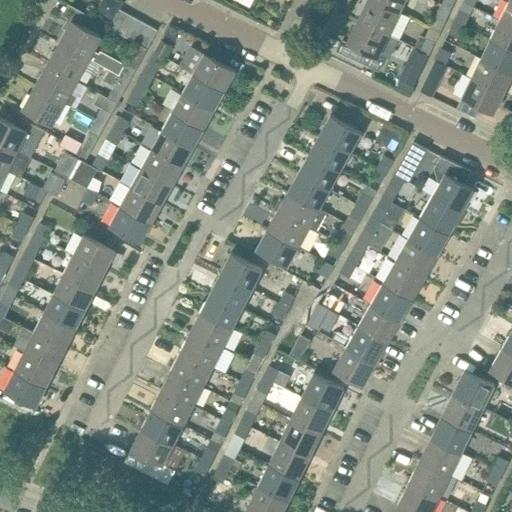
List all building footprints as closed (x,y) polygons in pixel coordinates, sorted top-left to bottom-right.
[(373,0),(368,0),(358,21),(390,36),(401,13),(373,0)] [(373,0),(401,13),(407,0),(373,0)] [(444,0),(441,6),(452,11),(457,0),(444,0)] [(511,1),(509,0),(500,19),(511,25),(511,1)] [(441,6),(430,28),(441,33),(452,11),(441,6)] [(460,9),(454,21),(464,26),(470,14),(460,9)] [(109,28),(119,33),(129,15),(119,10),(109,28)] [(119,33),(128,39),(138,20),(129,15),(119,33)] [(511,25),(500,19),(490,39),(511,49),(511,25)] [(72,20),(59,43),(89,59),(102,37),(72,20)] [(128,39),(138,44),(148,25),(138,20),(128,39)] [(390,36),(358,21),(347,43),(362,50),(356,61),(379,71),(385,59),(380,56),(390,36)] [(454,21),(449,33),(459,38),(464,26),(454,21)] [(148,25),(138,44),(147,49),(157,31),(148,25)] [(430,28),(419,51),(430,56),(441,33),(430,28)] [(511,49),(490,39),(481,58),(511,73),(511,49)] [(161,41),(155,53),(164,58),(171,46),(161,41)] [(59,43),(47,65),(77,81),(89,59),(59,43)] [(119,76),(120,76),(129,82),(136,70),(147,49),(138,44),(126,65),(118,60),(112,72),(119,76)] [(441,48),(435,60),(445,65),(451,53),(441,48)] [(430,56),(419,51),(413,63),(424,68),(430,56)] [(155,53),(144,71),(154,76),(164,58),(155,53)] [(204,54),(194,73),(225,90),(236,71),(204,54)] [(511,73),(481,58),(472,78),(504,93),(511,76),(511,73)] [(435,60),(430,72),(440,77),(445,65),(435,60)] [(47,65),(35,86),(65,103),(70,106),(75,97),(70,94),(77,81),(47,65)] [(144,71),(134,90),(144,95),(154,76),(144,71)] [(194,73),(183,92),(215,110),(225,90),(194,73)] [(120,76),(108,98),(118,103),(129,82),(120,76)] [(504,93),(472,78),(457,108),(475,117),(480,107),(494,114),(504,93)] [(65,103),(35,86),(23,109),(53,125),(65,103)] [(134,90),(127,102),(137,107),(144,95),(134,90)] [(183,92),(173,111),(204,128),(215,110),(183,92)] [(102,108),(96,120),(105,125),(118,103),(108,98),(99,93),(94,104),(102,108)] [(173,111),(162,130),(194,147),(204,128),(173,111)] [(330,115),(320,134),(351,151),(362,132),(330,115)] [(119,116),(113,128),(123,133),(129,122),(119,116)] [(0,117),(0,141),(18,151),(18,152),(30,158),(44,131),(31,123),(27,131),(0,117)] [(96,120),(89,131),(77,153),(87,158),(105,125),(96,120)] [(376,140),(394,150),(403,134),(384,124),(376,140)] [(113,128),(102,147),(112,152),(123,133),(113,128)] [(162,130),(152,149),(183,166),(194,147),(162,130)] [(320,134),(309,153),(341,171),(351,151),(320,134)] [(0,141),(0,166),(8,171),(18,152),(18,151),(0,141)] [(112,152),(102,147),(92,166),(96,168),(101,171),(112,152)] [(152,149),(141,168),(173,185),(183,166),(152,149)] [(69,178),(79,160),(64,151),(54,170),(69,178)] [(309,153),(299,172),(330,190),(341,171),(309,153)] [(384,155),(378,166),(387,172),(394,161),(384,155)] [(92,166),(79,160),(69,178),(86,187),(96,168),(92,166)] [(361,170),(371,175),(376,166),(366,160),(361,170)] [(0,166),(0,186),(8,171),(0,166)] [(378,166),(367,185),(377,191),(387,172),(378,166)] [(141,168),(131,187),(162,204),(173,185),(141,168)] [(51,172),(43,188),(47,191),(57,196),(66,179),(51,172)] [(299,172),(288,191),(320,209),(330,190),(299,172)] [(445,173),(433,195),(462,212),(475,190),(445,173)] [(405,180),(395,174),(389,186),(398,191),(405,180)] [(40,188),(30,183),(20,177),(14,189),(41,203),(47,191),(43,188),(40,188)] [(367,185),(356,204),(366,210),(377,191),(367,185)] [(131,187),(120,206),(152,223),(162,204),(131,187)] [(89,188),(82,200),(92,205),(98,194),(89,188)] [(288,191),(278,211),(309,228),(320,209),(288,191)] [(433,195),(421,217),(450,233),(462,212),(433,195)] [(383,196),(371,217),(381,223),(392,202),(383,196)] [(356,204),(346,223),(355,229),(366,210),(356,204)] [(152,223),(120,206),(110,225),(141,243),(152,223)] [(278,211),(267,230),(298,247),(309,228),(278,211)] [(24,213),(17,225),(27,231),(34,218),(24,213)] [(381,223),(371,217),(364,229),(374,234),(381,223)] [(421,217),(408,238),(438,255),(450,233),(421,217)] [(40,223),(34,235),(44,240),(50,228),(40,223)] [(346,223),(335,242),(345,248),(355,229),(346,223)] [(27,231),(17,225),(12,236),(22,241),(27,231)] [(298,247),(267,230),(256,249),(288,266),(298,247)] [(84,234),(73,254),(105,271),(116,251),(84,234)] [(34,235),(24,254),(34,259),(44,240),(34,235)] [(353,249),(346,261),(356,266),(369,244),(359,238),(353,249)] [(408,238),(396,260),(425,277),(438,255),(408,238)] [(345,248),(335,242),(329,254),(338,259),(345,248)] [(4,251),(0,259),(0,263),(8,268),(14,256),(4,251)] [(231,253),(221,272),(253,289),(262,269),(231,253)] [(24,254),(15,272),(25,277),(34,259),(24,254)] [(73,254),(64,274),(96,290),(105,271),(73,254)] [(396,260),(383,282),(413,299),(425,277),(396,260)] [(318,272),(328,278),(334,266),(325,261),(318,272)] [(356,266),(346,261),(340,273),(350,278),(356,266)] [(25,277),(15,272),(8,285),(18,290),(25,277)] [(221,272),(211,292),(243,308),(253,289),(221,272)] [(64,274),(54,293),(86,309),(96,290),(64,274)] [(383,282),(371,304),(401,321),(413,299),(383,282)] [(285,291),(280,302),(289,307),(295,296),(285,291)] [(211,292),(201,312),(233,328),(243,308),(211,292)] [(54,293),(44,312),(76,328),(86,309),(54,293)] [(335,297),(329,308),(338,314),(345,302),(335,297)] [(1,300),(0,301),(0,314),(5,316),(11,305),(1,300)] [(289,307),(280,302),(273,315),(283,320),(289,307)] [(371,304),(359,325),(388,342),(401,321),(371,304)] [(329,308),(322,320),(332,325),(338,314),(329,308)] [(44,312),(34,331),(66,348),(76,328),(44,312)] [(201,312),(191,331),(223,347),(233,328),(201,312)] [(359,325),(346,347),(376,364),(388,342),(359,325)] [(13,345),(25,351),(57,367),(66,348),(34,331),(23,326),(13,345)] [(265,330),(260,341),(270,346),(275,335),(265,330)] [(511,330),(503,347),(511,352),(511,330)] [(191,331),(181,351),(213,367),(223,347),(191,331)] [(289,355),(299,361),(311,340),(301,334),(289,355)] [(260,341),(250,361),(260,366),(270,346),(260,341)] [(376,364),(346,347),(334,369),(363,386),(376,364)] [(511,352),(503,347),(490,369),(511,381),(511,352)] [(25,351),(15,370),(47,386),(57,367),(25,351)] [(181,351),(171,370),(203,386),(213,367),(181,351)] [(250,361),(240,381),(250,386),(260,366),(250,361)] [(269,365),(263,377),(273,382),(279,370),(269,365)] [(47,386),(15,370),(4,390),(36,406),(47,386)] [(171,370),(161,390),(193,406),(203,386),(171,370)] [(464,370),(453,393),(483,408),(495,385),(464,370)] [(313,373),(302,396),(333,411),(344,388),(313,373)] [(263,377),(252,400),(262,404),(273,382),(263,377)] [(240,381),(231,400),(240,405),(250,386),(240,381)] [(161,390),(152,409),(184,425),(193,406),(161,390)] [(453,393),(442,416),(472,430),(483,408),(453,393)] [(302,396),(291,418),(322,433),(333,411),(302,396)] [(252,400),(241,422),(251,427),(262,404),(252,400)] [(226,408),(220,420),(230,425),(236,413),(226,408)] [(152,409),(142,428),(174,444),(184,425),(152,409)] [(442,416),(431,438),(461,453),(472,430),(442,416)] [(291,418),(280,441),(311,456),(322,433),(291,418)] [(220,420),(211,439),(221,444),(230,425),(220,420)] [(241,422),(230,444),(240,449),(251,427),(241,422)] [(174,444),(142,428),(132,448),(132,449),(128,459),(170,480),(175,470),(164,464),(174,444)] [(431,438),(420,460),(450,475),(461,453),(431,438)] [(211,439),(201,459),(211,464),(221,444),(211,439)] [(280,441),(269,463),(300,478),(311,456),(280,441)] [(230,444),(218,467),(228,472),(229,470),(236,474),(241,463),(234,460),(240,449),(230,444)] [(498,458),(493,468),(503,473),(508,463),(498,458)] [(201,459),(195,471),(205,476),(211,464),(201,459)] [(420,460),(409,482),(439,497),(450,475),(420,460)] [(269,463),(258,485),(289,500),(300,478),(269,463)] [(228,472),(218,467),(213,479),(223,484),(228,472)] [(503,473),(493,468),(487,481),(497,486),(503,473)] [(409,482),(398,505),(413,511),(432,511),(439,497),(409,482)] [(283,511),(289,500),(258,485),(247,508),(252,511),(251,511),(283,511)] [(476,502),(471,511),(483,511),(486,507),(476,502)]
